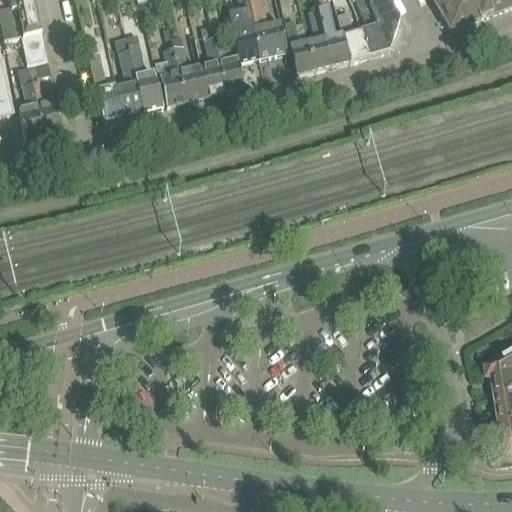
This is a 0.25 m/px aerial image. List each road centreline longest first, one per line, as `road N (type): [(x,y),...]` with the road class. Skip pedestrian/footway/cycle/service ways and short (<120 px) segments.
road 1 (residential): [(85,149),(436,59)]
road 2 (tertiary): [(78,461),(410,502)]
road 3 (residential): [(410,502),(446,439),(450,392),(419,272),(391,247)]
road 4 (tertiary): [(391,247),(170,314)]
road 5 (unclassified): [(170,314),(121,349),(88,388),(78,461)]
road 6 (tertiary): [(170,314),(0,358)]
road 7 (residential): [(53,0),(85,149)]
